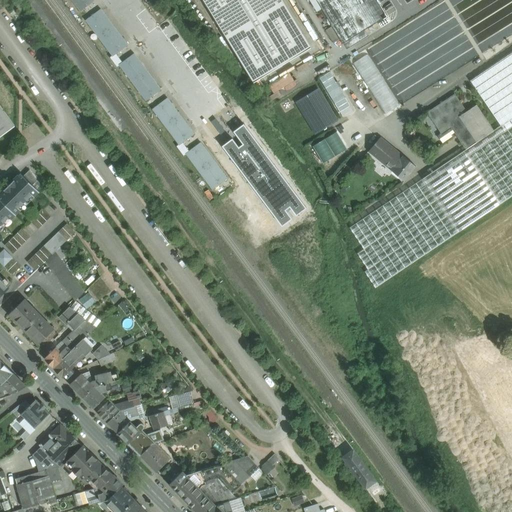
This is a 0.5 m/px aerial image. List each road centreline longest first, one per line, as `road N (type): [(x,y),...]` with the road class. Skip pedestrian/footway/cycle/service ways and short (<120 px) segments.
road 1 (residential): [(0,334),(172,511)]
road 2 (residential): [(0,23),(70,125),(0,177)]
road 3 (residential): [(121,0),(205,119)]
